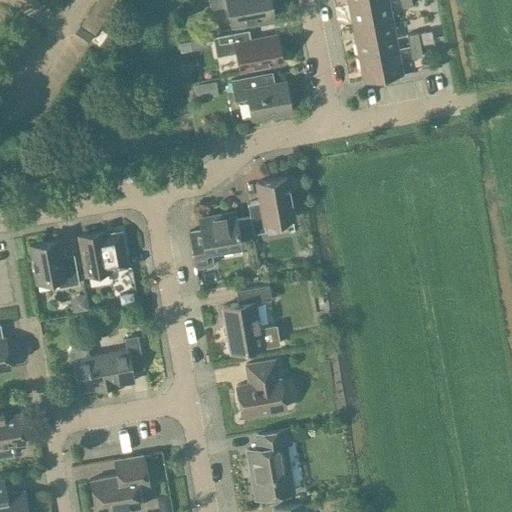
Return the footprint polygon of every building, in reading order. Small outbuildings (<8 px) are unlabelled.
[(208,0),(211,9),(223,7),(226,9),(229,25),(272,17),(269,0),(208,0)] [(353,30),(392,23),(387,0),(374,0),(348,5),(353,30)] [(358,56),(397,48),(392,23),(353,30),(358,56)] [(214,57),(234,53),(238,70),(281,62),(276,35),(250,40),(248,29),(210,37),(214,57)] [(422,55),(417,32),(406,34),(411,57),(422,55)] [(191,49),(189,41),(178,42),(180,51),(191,49)] [(402,74),(397,48),(358,56),(363,81),(402,74)] [(234,101),(247,99),(251,119),(290,111),(284,81),(274,83),(271,71),(230,79),(234,101)] [(216,81),(193,85),(196,98),(218,94),(216,81)] [(264,231),(263,224),(293,219),(285,177),(256,182),(259,200),(247,202),(253,233),(264,231)] [(198,217),(200,229),(188,231),(194,268),(214,265),(211,250),(240,245),(234,211),(198,217)] [(120,232),(104,235),(103,231),(78,235),(85,275),(110,270),(126,267),(120,232)] [(35,282),(57,279),(58,287),(79,283),(74,254),(62,256),(59,239),(29,245),(31,259),(33,268),(35,282)] [(259,329),(254,301),(270,298),(268,284),(236,289),(238,304),(222,307),(229,352),(274,344),(271,327),(259,329)] [(131,290),(118,293),(120,302),(133,300),(131,290)] [(69,361),(74,361),(80,391),(133,381),(131,371),(143,368),(137,335),(124,338),(126,348),(89,355),(87,348),(83,345),(70,347),(67,351),(69,361)] [(0,336),(0,371),(10,370),(4,336),(0,336)] [(280,378),(279,378),(275,356),(244,362),(247,383),(235,385),(240,416),(285,408),(280,378)] [(0,457),(14,455),(12,446),(25,444),(20,414),(4,416),(1,399),(0,398),(0,457)] [(253,431),(256,448),(246,449),(255,499),(293,492),(284,445),(292,444),(289,427),(253,431)] [(112,459),(115,475),(90,480),(95,511),(104,511),(141,506),(138,487),(149,484),(144,453),(112,459)] [(0,511),(26,511),(23,491),(3,495),(1,483),(0,483),(0,511)] [(272,506),(272,511),(306,511),(305,501),(272,506)]
